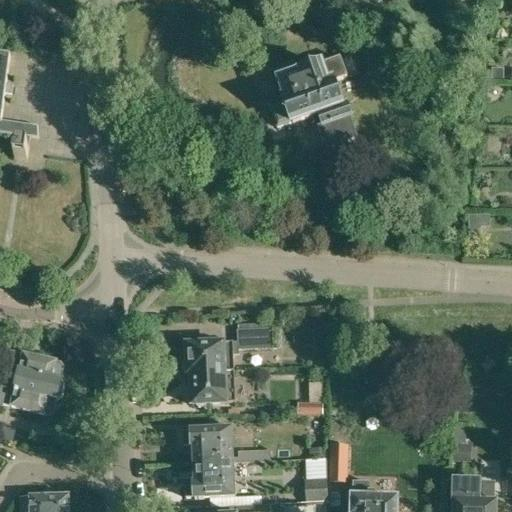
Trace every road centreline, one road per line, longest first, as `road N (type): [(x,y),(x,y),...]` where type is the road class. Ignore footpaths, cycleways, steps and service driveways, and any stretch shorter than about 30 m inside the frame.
road 1 (residential): [(111,258),(511,284)]
road 2 (tertiary): [(111,258),(96,0)]
road 3 (tertiary): [(120,482),(114,313)]
road 4 (residential): [(0,500),(15,474),(120,482)]
